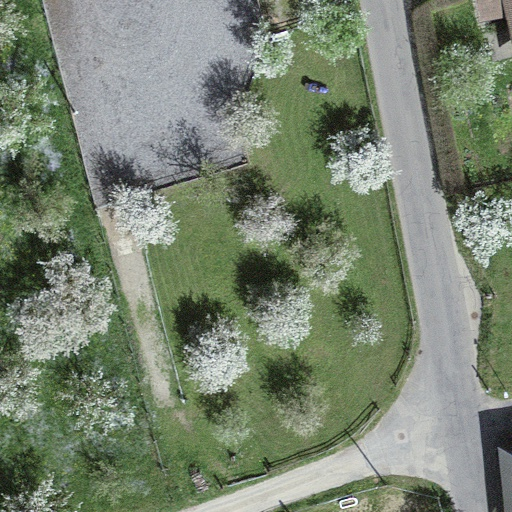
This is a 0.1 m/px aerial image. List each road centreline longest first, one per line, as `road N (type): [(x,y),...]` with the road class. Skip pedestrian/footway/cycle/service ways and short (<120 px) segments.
road 1 (tertiary): [(453,411),(436,254),(388,0)]
road 2 (unclassified): [(453,411),(332,479),(233,511)]
